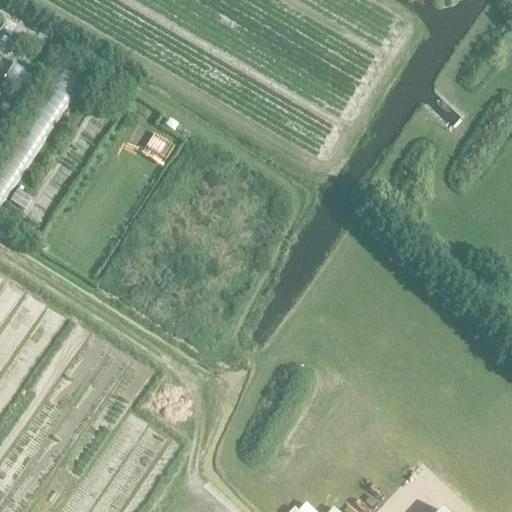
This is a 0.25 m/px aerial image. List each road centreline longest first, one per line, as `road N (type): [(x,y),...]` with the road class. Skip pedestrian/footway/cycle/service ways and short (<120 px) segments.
road 1 (track): [(260,365),(234,349),(201,382),(0,254)]
road 2 (track): [(170,113),(0,5)]
